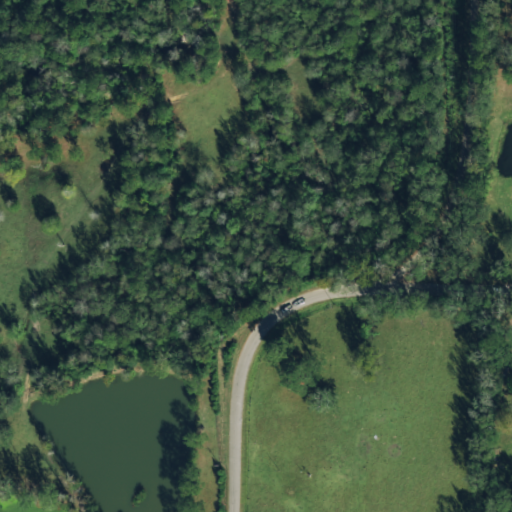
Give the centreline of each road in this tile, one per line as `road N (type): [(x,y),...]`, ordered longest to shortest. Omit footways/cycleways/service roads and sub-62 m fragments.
road 1 (residential): [(227,511),(236,362),(270,322),(511,296)]
road 2 (residential): [(384,307),(463,39),(463,0)]
